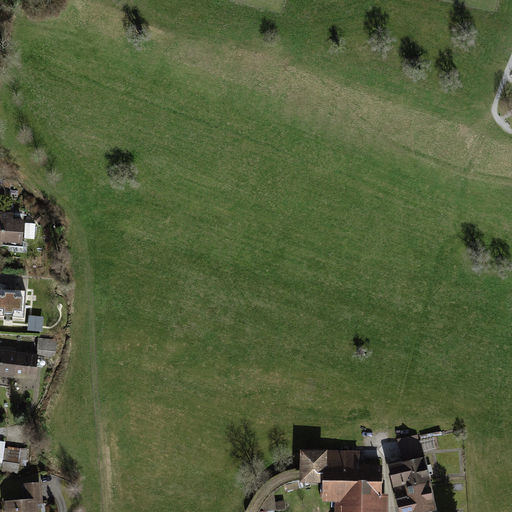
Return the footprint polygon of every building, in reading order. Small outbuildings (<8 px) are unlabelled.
[(27,225),(1,223),(0,242),(0,249),(25,251),(27,225)] [(28,293),(0,290),(0,317),(26,320),(28,293)] [(30,314),(30,328),(44,329),(45,314),(30,314)] [(58,356),(60,340),(41,337),(39,353),(58,356)] [(17,353),(0,351),(0,378),(14,380),(17,353)] [(39,356),(17,353),(14,380),(35,383),(39,356)] [(402,463),(391,465),(399,511),(433,511),(420,437),(398,441),(402,463)] [(0,443),(0,464),(4,465),(4,471),(20,471),(20,465),(30,465),(30,444),(0,443)] [(340,511),(381,511),(381,472),(359,472),(358,456),(301,456),(302,488),(325,488),(325,503),(340,503),(340,511)] [(26,501),(8,502),(9,511),(39,511),(39,505),(44,504),(42,483),(24,485),(26,501)]
